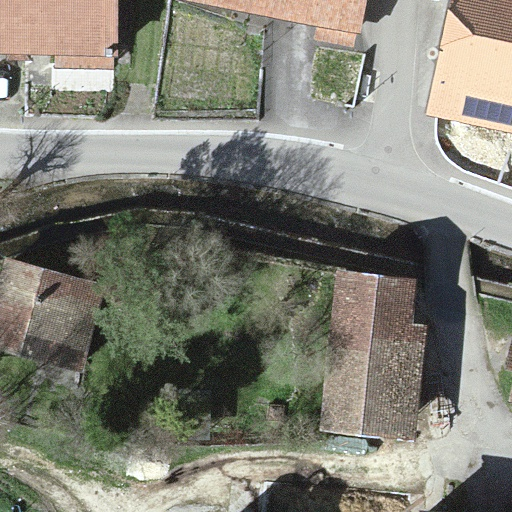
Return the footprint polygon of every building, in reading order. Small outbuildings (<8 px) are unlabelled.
[(107,0),(0,0),(0,78),(109,76),(107,0)] [(172,0),(171,5),(353,37),(360,0),(172,0)] [(511,0),(450,0),(426,126),(511,142),(511,0)] [(97,301),(0,275),(0,359),(76,379),(97,301)] [(409,296),(324,294),(321,432),(406,434),(409,296)] [(511,331),(510,331),(498,400),(511,402),(511,331)]
